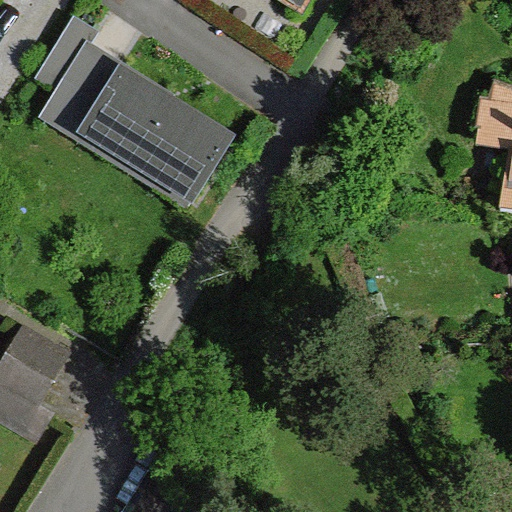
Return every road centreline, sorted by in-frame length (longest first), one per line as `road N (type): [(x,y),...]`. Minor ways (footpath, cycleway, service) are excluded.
road 1 (residential): [(143,0),(302,108),(63,493)]
road 2 (unknown): [(0,317),(131,383)]
